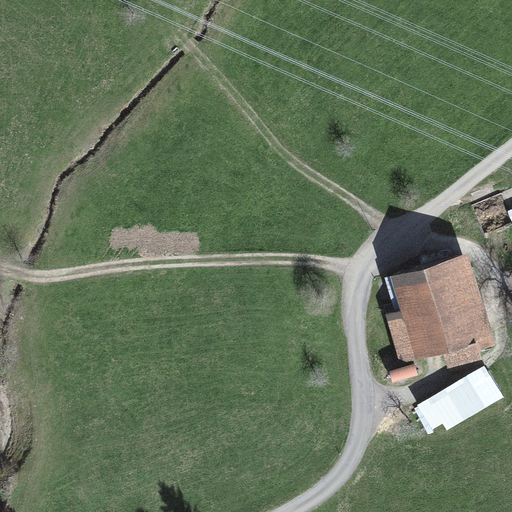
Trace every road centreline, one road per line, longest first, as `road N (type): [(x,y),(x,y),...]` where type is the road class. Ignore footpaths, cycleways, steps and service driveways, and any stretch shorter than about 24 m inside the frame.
road 1 (track): [(511,149),(367,273),(355,310),(364,404),(359,440),(343,474),(293,511)]
road 2 (track): [(367,273),(311,260),(241,258),(58,275),(5,271)]
